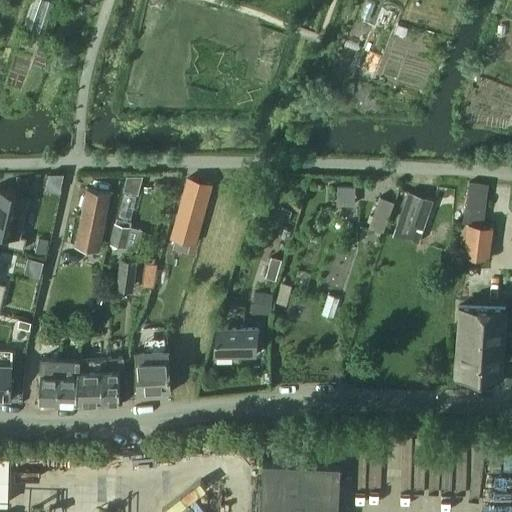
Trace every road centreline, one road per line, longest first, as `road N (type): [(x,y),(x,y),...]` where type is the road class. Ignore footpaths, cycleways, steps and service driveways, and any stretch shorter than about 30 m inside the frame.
road 1 (unclassified): [(0,419),(339,403),(511,404)]
road 2 (unclassified): [(0,164),(511,176)]
